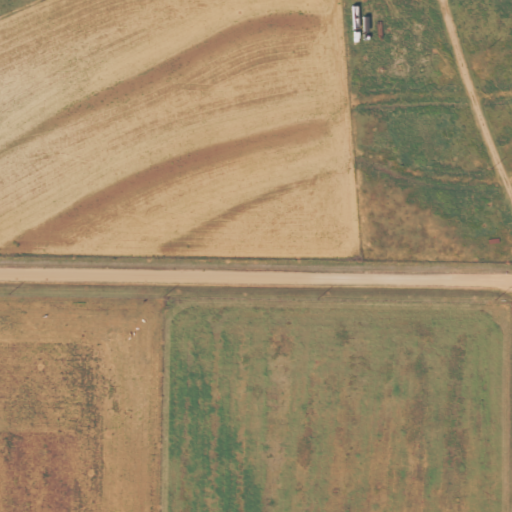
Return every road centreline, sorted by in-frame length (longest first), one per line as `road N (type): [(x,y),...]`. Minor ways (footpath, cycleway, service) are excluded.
road 1 (residential): [(511,272),(0,265)]
road 2 (residential): [(511,151),(453,0)]
